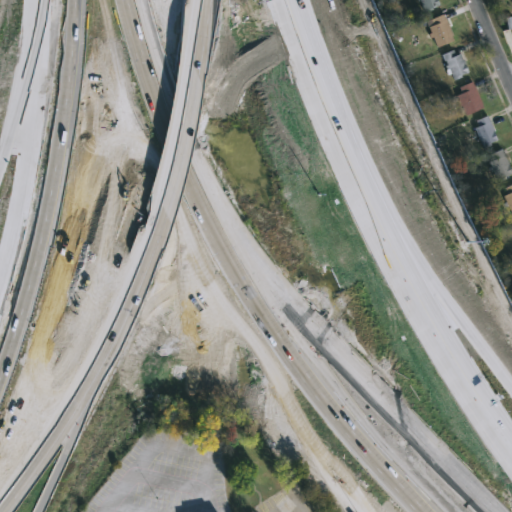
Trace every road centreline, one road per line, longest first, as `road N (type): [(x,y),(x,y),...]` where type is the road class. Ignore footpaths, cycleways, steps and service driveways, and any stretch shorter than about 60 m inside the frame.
road 1 (motorway): [(498,511),(324,332),(221,203)]
road 2 (motorway): [(163,208),(247,337),(395,511)]
road 3 (motorway): [(163,208),(173,257),(226,354),(363,511)]
road 4 (motorway): [(221,203),(406,511)]
road 5 (motorway): [(511,441),(403,273),(349,154)]
road 6 (motorway): [(0,493),(99,333),(146,216)]
road 7 (motorway): [(43,511),(135,309),(160,221)]
road 8 (motorway): [(511,385),(349,154)]
road 9 (motorway): [(96,0),(163,208)]
road 10 (motorway): [(142,0),(171,92),(221,203)]
road 11 (motorway): [(35,32),(20,208)]
road 12 (motorway): [(160,221),(197,50)]
road 13 (motorway): [(146,216),(183,51)]
road 14 (motorway): [(349,154),(289,0)]
road 15 (motorway): [(35,32),(0,171)]
